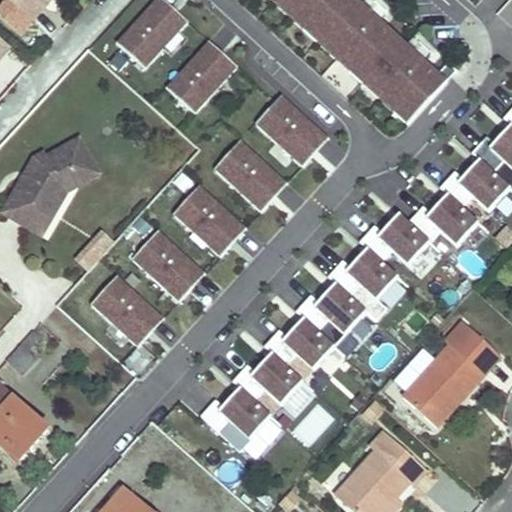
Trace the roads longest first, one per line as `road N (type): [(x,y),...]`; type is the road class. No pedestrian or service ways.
road 1 (residential): [(31,511),(364,150),(388,135)]
road 2 (residential): [(238,0),(388,135)]
road 3 (residential): [(0,122),(109,0)]
road 4 (residential): [(388,135),(420,118),(465,67),(472,17)]
